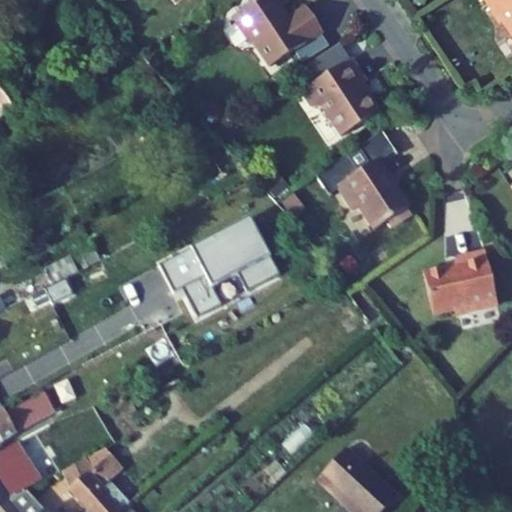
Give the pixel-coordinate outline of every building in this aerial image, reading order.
[(256,45),(271,67),(323,33),(306,8),(289,20),(282,9),(284,7),(285,7),(285,6),(286,4),(286,3),(285,2),(283,0),(258,0),(233,17),(250,44),(256,45)] [(506,25),(511,34),(511,0),(483,0),(500,25),(506,25)] [(308,88),(350,60),(340,44),(298,72),(308,88)] [(366,83),(351,59),(350,60),(308,88),(301,92),(312,109),(322,109),(341,138),(378,113),(360,86),(366,83)] [(0,114),(30,98),(13,68),(0,74),(0,114)] [(204,118),(219,121),(221,109),(206,106),(204,118)] [(374,231),(408,208),(397,191),(391,188),(392,181),(380,162),(394,152),(382,134),(358,150),(369,166),(358,173),(348,156),(316,177),(328,196),(339,189),(353,211),(358,207),(374,231)] [(275,197),(288,188),(274,167),(261,175),(275,197)] [(294,215),(302,210),(294,197),(285,202),(294,215)] [(93,247),(47,269),(54,283),(100,261),(93,247)] [(460,314),(498,306),(486,252),(457,259),(459,265),(424,274),(434,316),(454,311),(460,314)] [(11,320),(38,306),(50,299),(43,286),(7,304),(4,306),(11,320)] [(0,308),(0,336),(16,328),(11,320),(4,306),(0,308)] [(0,371),(0,397),(2,401),(69,362),(56,338),(0,371)] [(106,393),(123,419),(139,410),(125,384),(106,393)] [(44,385),(4,406),(14,426),(55,404),(44,385)] [(0,434),(14,426),(4,406),(0,408),(0,434)] [(53,446),(62,463),(75,457),(65,439),(53,446)] [(90,464),(104,481),(122,466),(102,441),(83,452),(92,462),(90,464)] [(319,473),(361,511),(376,511),(394,492),(344,445),(319,473)] [(0,496),(23,484),(0,448),(0,496)] [(82,511),(56,511),(27,482),(23,484),(0,496),(0,511),(112,511),(119,506),(100,485),(104,481),(90,464),(92,462),(83,452),(75,457),(62,463),(61,464),(74,479),(72,481),(92,503),(82,511)] [(353,511),(361,511),(319,473),(316,476),(353,511)] [(132,511),(125,502),(119,506),(123,511),(132,511)]
